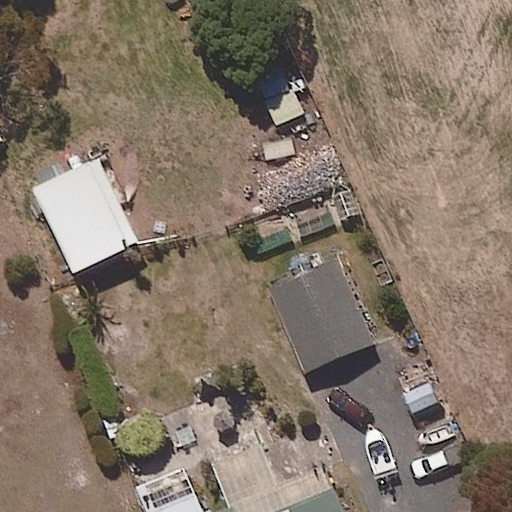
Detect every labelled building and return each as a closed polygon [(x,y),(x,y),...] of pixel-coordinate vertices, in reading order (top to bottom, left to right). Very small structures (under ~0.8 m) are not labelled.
[(144,255),(105,171),(41,200),(79,284),(144,255)] [(376,351),(339,269),(276,297),(313,379),(376,351)] [(202,511),(189,478),(143,497),(149,511),(202,511)] [(431,509),(432,511),(479,511),(486,508),(473,484),(431,509)] [(341,511),(337,502),(313,511),(341,511)]
